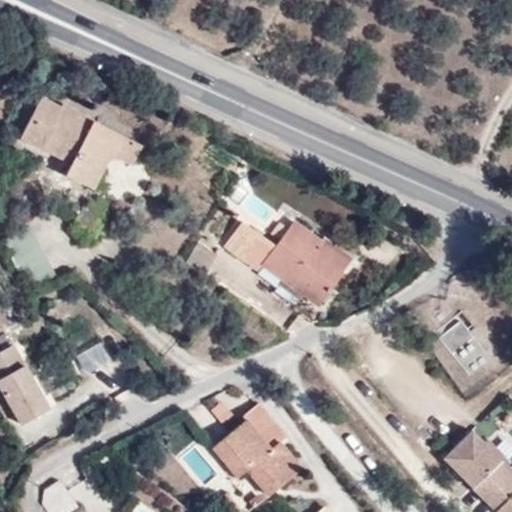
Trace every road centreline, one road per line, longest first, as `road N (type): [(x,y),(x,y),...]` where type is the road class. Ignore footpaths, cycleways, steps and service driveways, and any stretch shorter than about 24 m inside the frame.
road 1 (residential): [(474,209),(457,253),(427,285),(61,455),(38,476),(33,511)]
road 2 (primary): [(474,209),(5,0)]
